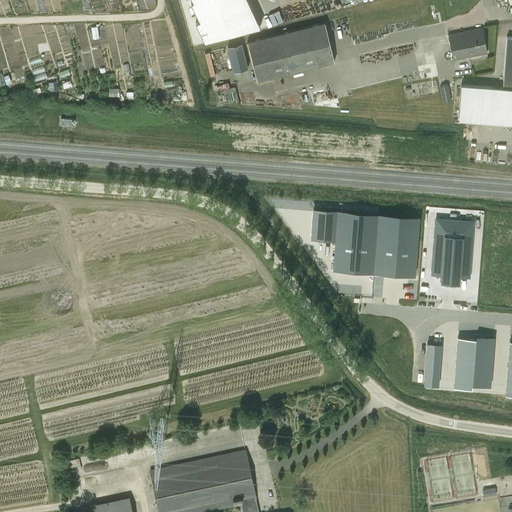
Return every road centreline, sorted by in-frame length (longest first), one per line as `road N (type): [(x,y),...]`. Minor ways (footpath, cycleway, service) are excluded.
road 1 (unclassified): [(511,432),(421,419),(379,397),(249,233),(209,206),(0,184)]
road 2 (residential): [(511,320),(365,308)]
road 3 (unknown): [(486,5),(352,45)]
